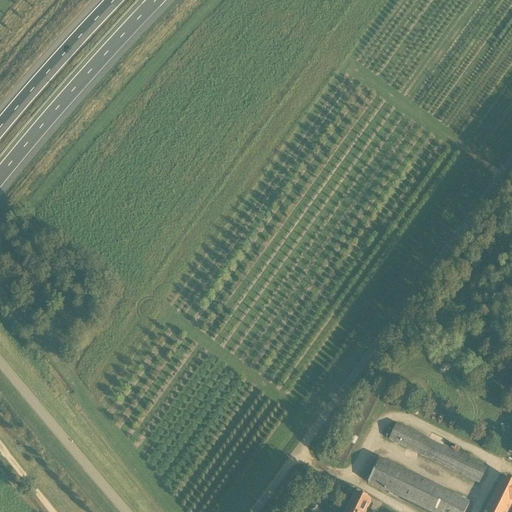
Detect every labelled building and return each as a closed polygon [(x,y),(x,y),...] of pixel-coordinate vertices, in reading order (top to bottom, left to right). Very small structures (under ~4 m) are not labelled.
[(433,331),(427,327),(415,341),(423,346),(433,331)] [(396,426),(389,440),(428,459),(435,444),(396,426)] [(379,461),(368,484),(425,511),(465,511),(469,504),(379,461)] [(461,475),(479,484),(486,469),(468,461),(461,475)] [(511,511),(511,483),(502,478),(485,511),(507,511),(511,503),(511,511)] [(319,485),(333,491),(335,486),(322,479),(319,485)] [(365,511),(370,503),(355,495),(346,511),(365,511)]
